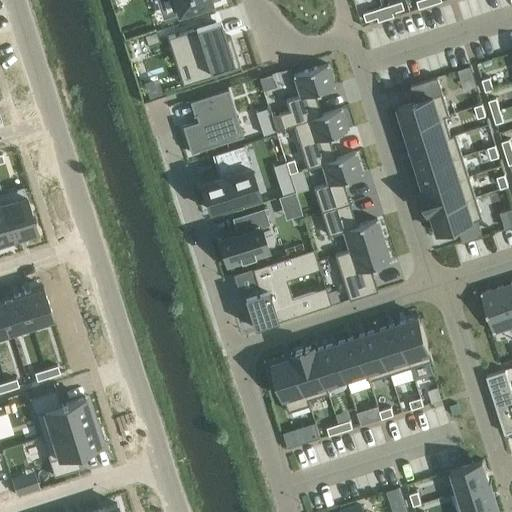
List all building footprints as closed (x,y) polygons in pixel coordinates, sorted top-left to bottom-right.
[(174,0),(178,12),(211,2),(210,0),(174,0)] [(400,0),(381,7),(385,18),(393,16),(392,12),(403,8),(400,0)] [(381,7),(362,13),(365,20),(376,17),(377,21),(385,18),(381,7)] [(196,27),(168,36),(168,38),(171,38),(179,63),(189,60),(194,77),(195,81),(240,66),(231,36),(226,38),(220,19),(196,27)] [(156,31),(145,35),(148,44),(159,40),(156,31)] [(288,109),(271,115),(273,121),(275,128),(275,129),(275,130),(293,124),(293,123),(322,114),(321,113),(314,91),(334,85),(327,63),(293,74),(299,95),(285,99),(288,109)] [(416,100),(398,106),(405,128),(445,115),(445,116),(450,114),(442,92),(437,76),(411,84),(416,100)] [(489,76),(482,79),(485,90),(493,88),(489,76)] [(197,120),(182,125),(188,145),(188,146),(188,147),(189,147),(191,152),(243,136),(228,88),(189,100),(193,113),(193,114),(193,115),(196,114),(197,120)] [(496,97),(488,100),(492,111),(500,109),(496,97)] [(482,103),(474,105),(478,117),(485,115),(482,103)] [(322,114),(293,123),(293,124),(306,166),(307,167),(307,168),(321,163),(321,162),(336,158),(335,157),(328,135),(348,129),(341,108),(341,107),(321,113),(322,114)] [(500,109),(492,111),(496,123),(503,120),(500,109)] [(445,115),(405,128),(411,148),(451,136),(451,135),(445,116),(445,115)] [(273,121),(260,125),(263,134),(275,130),(275,129),(275,128),(273,121)] [(451,136),(411,148),(418,169),(462,155),(455,133),(451,135),(451,136)] [(511,147),(509,138),(501,141),(505,152),(511,150),(511,147)] [(221,175),(200,182),(209,209),(259,194),(243,144),(215,153),(221,175)] [(495,144),(487,147),(491,158),(498,156),(495,144)] [(327,182),(313,186),(321,211),(349,202),(342,179),(362,172),(355,151),(335,157),(336,158),(321,162),(321,163),(327,182)] [(462,155),(418,169),(424,188),(425,190),(469,175),(462,155)] [(293,159),(286,161),(289,173),(297,170),(293,159)] [(297,170),(289,173),(292,181),(292,182),(304,178),(301,169),(297,170)] [(504,174),(496,176),(500,188),(508,185),(504,174)] [(424,188),(421,189),(428,212),(431,211),(431,210),(475,196),(469,175),(425,190),(424,188)] [(292,181),(279,185),(282,195),(295,191),(292,182),(292,181)] [(23,185),(1,192),(15,236),(37,230),(23,185)] [(282,195),(278,196),(281,206),(298,200),(295,191),(282,195)] [(1,192),(0,192),(0,241),(15,236),(1,192)] [(475,196),(431,210),(431,211),(438,231),(458,225),(463,241),(482,235),(477,219),(482,217),(475,196)] [(349,202),(321,211),(328,235),(342,231),(348,249),(349,250),(383,239),(377,218),(357,224),(349,202)] [(243,230),(218,238),(227,265),(268,251),(260,226),(269,223),(264,207),(238,215),(243,230)] [(348,249),(334,254),(335,254),(349,299),(378,290),(370,266),(390,260),(383,239),(349,250),(348,249)] [(259,290),(244,295),(254,327),(330,303),(327,291),(325,285),(292,296),(287,278),(319,268),(313,248),(252,267),(259,290)] [(511,301),(506,283),(481,292),(493,332),(511,325),(511,301)] [(43,285),(23,292),(33,324),(53,317),(43,285)] [(336,288),(327,291),(330,303),(340,300),(336,288)] [(23,292),(2,298),(12,331),(33,324),(23,292)] [(2,298),(0,298),(0,334),(12,331),(2,298)] [(418,315),(397,322),(411,366),(432,359),(418,315)] [(397,322),(376,329),(390,373),(411,366),(397,322)] [(376,329),(356,335),(367,370),(366,371),(369,380),(390,373),(376,329)] [(356,335),(335,342),(346,377),(366,371),(367,370),(356,335)] [(315,348),(314,348),(326,383),(327,383),(346,377),(335,342),(315,348)] [(314,344),(292,352),(293,355),(294,355),(308,399),(309,399),(330,392),(327,383),(326,383),(314,348),(315,348),(314,344)] [(293,355),(272,362),(288,411),(311,404),(309,399),(308,399),(294,355),(293,355)] [(57,365),(46,368),(48,376),(60,372),(57,365)] [(46,368),(34,372),(37,380),(48,376),(46,368)] [(511,390),(505,369),(486,375),(504,433),(511,430),(511,390)] [(16,378),(5,382),(7,389),(19,386),(16,378)] [(55,388),(29,397),(42,436),(92,420),(85,396),(60,404),(55,388)] [(435,390),(427,392),(430,401),(441,397),(438,389),(435,390)] [(421,397),(409,400),(412,408),(423,404),(421,397)] [(378,406),(363,410),(367,422),(382,418),(379,410),(378,406)] [(391,406),(379,410),(382,418),(393,414),(391,406)] [(350,419),(338,423),(341,431),(352,427),(350,419)] [(92,420),(42,436),(54,475),(80,467),(75,452),(100,444),(92,420)] [(338,423),(327,427),(329,434),(341,431),(338,423)] [(316,424),(306,427),(310,440),(320,437),(316,424)] [(482,459),(450,469),(457,490),(489,480),(482,459)] [(489,480),(457,490),(464,511),(496,501),(489,480)] [(400,487),(388,491),(391,499),(395,498),(402,496),(400,487)] [(417,491),(409,493),(413,505),(417,503),(421,502),(417,491)] [(499,511),(496,501),(464,511),(499,511)] [(119,511),(116,503),(95,509),(95,511),(119,511)]
